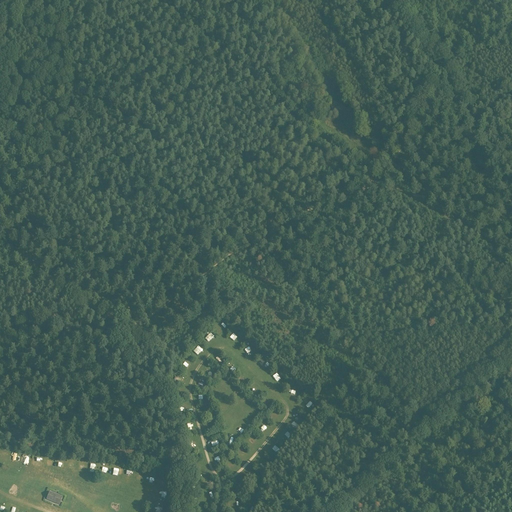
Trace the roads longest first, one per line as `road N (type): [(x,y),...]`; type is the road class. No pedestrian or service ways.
road 1 (track): [(479,376),(331,511)]
road 2 (track): [(178,511),(181,465),(169,413),(123,339)]
road 3 (track): [(511,219),(465,152),(430,71)]
road 4 (track): [(214,511),(221,479),(242,465),(285,405)]
